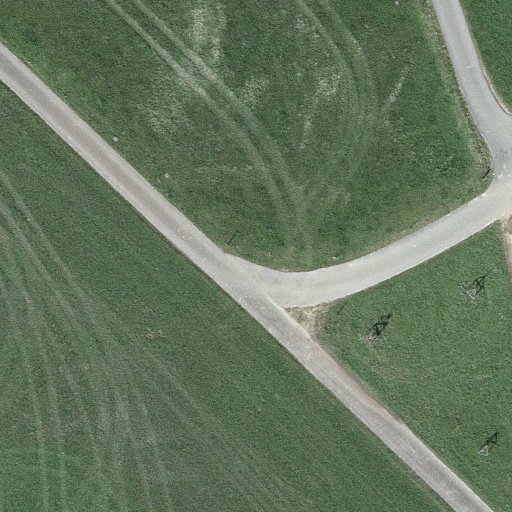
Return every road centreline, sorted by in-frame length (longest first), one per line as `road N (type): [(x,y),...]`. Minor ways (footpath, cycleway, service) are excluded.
road 1 (unclassified): [(511,187),(345,275),(270,283),(238,275),(0,50)]
road 2 (track): [(238,275),(476,511)]
road 3 (track): [(511,146),(457,0)]
